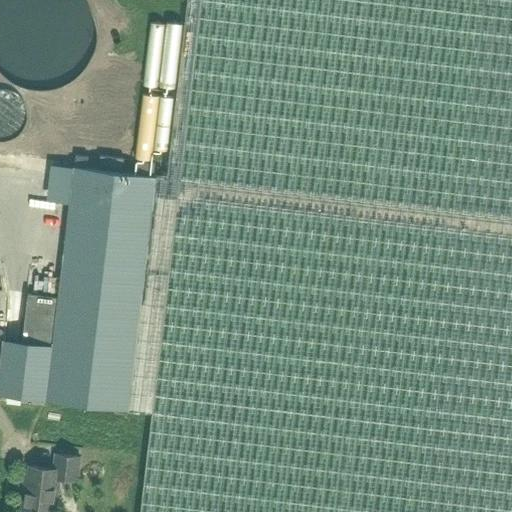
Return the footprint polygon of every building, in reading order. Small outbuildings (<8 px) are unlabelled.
[(31,90),(35,90),(40,90),(45,90),(50,90),(55,88),(59,87),(64,85),(68,83),(72,80),(76,77),(79,74),(83,71),(86,67),(88,63),(90,58),(92,54),(94,49),(95,45),(95,40),(96,35),(95,30),(95,25),(94,21),(92,16),(90,12),(88,7),(86,3),(82,0),(0,0),(0,72),(1,74),(5,77),(9,80),(13,83),(17,85),(21,87),(26,88),(31,90)] [(169,162),(168,168),(167,177),(511,217),(511,0),(187,0),(169,162)] [(105,139),(109,140),(113,140),(118,139),(122,137),(124,136),(126,135),(127,134),(129,132),(130,131),(133,127),(134,125),(135,123),(135,121),(136,119),(136,117),(136,114),(136,112),(136,110),(135,108),(135,106),(134,104),(133,102),(132,100),(130,98),(129,97),(127,95),(124,93),(122,92),(118,90),(116,90),(113,89),(109,89),(107,90),(105,90),(103,91),(100,92),(99,93),(95,95),(93,97),(92,98),(90,100),(89,102),(88,104),(87,106),(87,108),(86,110),(86,112),(86,114),(86,117),(86,119),(87,121),(87,123),(88,125),(89,127),(90,129),(92,131),(95,134),(97,135),(99,136),(103,138),(105,139)] [(75,166),(87,167),(88,155),(76,154),(75,166)] [(99,168),(99,169),(123,172),(123,171),(124,157),(100,154),(99,168)] [(511,511),(511,217),(167,177),(154,175),(123,172),(99,169),(87,167),(75,166),(60,297),(28,293),(22,341),(4,338),(0,370),(0,393),(152,412),(140,511),(511,511)] [(21,511),(54,511),(59,477),(77,480),(80,456),(57,453),(55,468),(30,465),(28,487),(25,486),(22,509),(21,511)]
